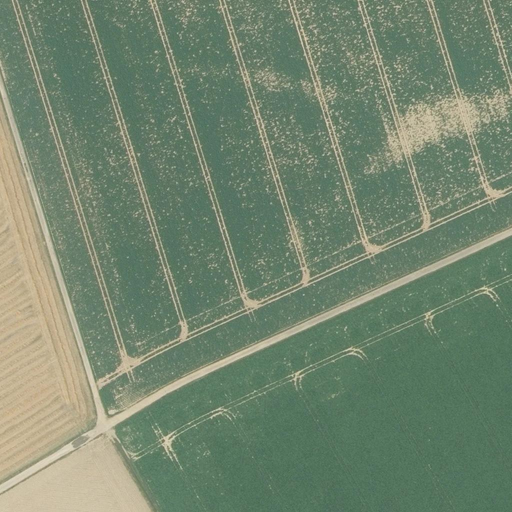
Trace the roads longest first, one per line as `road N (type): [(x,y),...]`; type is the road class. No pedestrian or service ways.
road 1 (track): [(0,489),(192,375),(511,229)]
road 2 (track): [(0,85),(107,426)]
